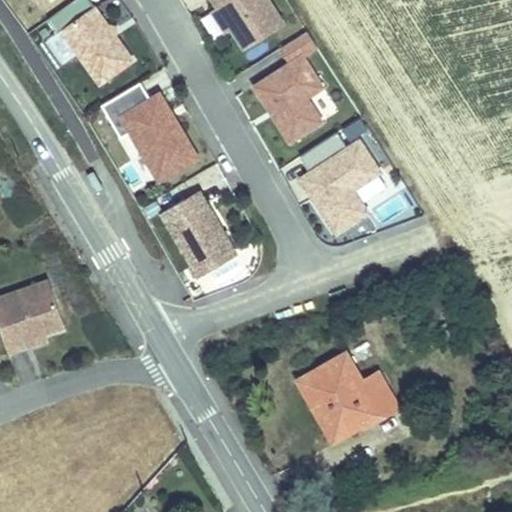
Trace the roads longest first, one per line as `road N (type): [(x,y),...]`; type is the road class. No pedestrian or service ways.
road 1 (residential): [(313,278),(156,0)]
road 2 (tertiary): [(0,77),(161,339)]
road 3 (residential): [(175,362),(95,376),(0,412)]
road 4 (tertiary): [(175,362),(264,511)]
road 5 (residential): [(313,278),(161,339)]
road 6 (residential): [(429,240),(313,278)]
